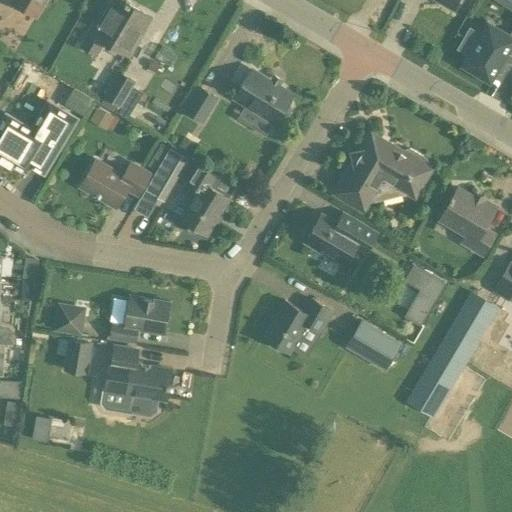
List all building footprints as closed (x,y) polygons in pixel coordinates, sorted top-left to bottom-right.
[(10,0),(12,1),(12,2),(37,17),(46,0),(10,0)] [(122,0),(113,0),(99,27),(92,23),(79,46),(97,56),(105,42),(128,55),(151,16),(122,0)] [(437,0),(454,10),(459,0),(437,0)] [(489,24),(464,66),(489,80),(490,81),(496,71),(502,74),(508,62),(511,64),(511,34),(510,37),(489,24)] [(233,97),(276,123),(281,115),(284,115),(287,114),(290,112),(291,109),(290,106),(288,103),(293,95),(251,68),(233,97)] [(103,95),(120,106),(136,81),(118,70),(103,95)] [(183,110),(203,123),(219,97),(199,84),(183,110)] [(6,113),(0,121),(0,156),(26,172),(31,164),(44,172),(56,153),(77,118),(62,109),(49,101),(32,129),(6,113)] [(96,106),(90,117),(112,130),(119,119),(113,116),(96,106)] [(395,153),(371,139),(365,140),(334,192),(360,209),(369,195),(400,187),(410,192),(426,166),(397,149),(395,153)] [(160,143),(153,156),(161,161),(169,148),(160,143)] [(161,161),(145,190),(157,197),(181,155),(169,148),(161,161)] [(131,160),(123,173),(95,158),(79,187),(116,207),(126,189),(139,196),(152,172),(131,160)] [(207,234),(229,198),(227,196),(235,183),(197,160),(184,180),(197,189),(180,217),(188,222),(187,226),(188,230),(191,232),(196,232),(198,228),(207,234)] [(495,233),(485,227),(497,207),(482,198),(480,202),(464,192),(445,222),(466,235),(462,242),(482,254),(495,233)] [(343,211),(336,223),(321,214),(305,241),(343,264),(354,246),(365,252),(377,232),(343,211)] [(26,279),(5,279),(5,297),(34,298),(35,264),(33,264),(34,258),(26,258),(26,279)] [(509,300),(511,294),(511,261),(510,260),(492,291),(509,300)] [(447,284),(414,264),(405,281),(422,290),(407,316),(423,325),(437,300),(447,284)] [(433,418),(498,308),(470,291),(406,401),(433,418)] [(130,295),(125,323),(112,321),(110,338),(136,342),(138,329),(164,333),(169,301),(130,295)] [(312,296),(303,311),(284,299),(262,336),(290,352),(307,323),(321,331),(334,309),(312,296)] [(53,329),(82,334),(87,305),(58,301),(53,329)] [(401,343),(361,319),(345,346),(384,370),(401,343)] [(56,354),(66,355),(63,370),(88,373),(93,341),(68,337),(68,339),(58,338),(56,354)] [(156,411),(158,399),(166,400),(171,368),(136,363),(139,348),(113,344),(105,390),(109,396),(127,399),(126,405),(131,412),(150,415),(156,411)] [(0,378),(0,394),(24,396),(24,379),(0,378)] [(21,425),(23,398),(9,397),(6,424),(21,425)] [(37,413),(32,437),(48,440),(53,416),(37,413)]
